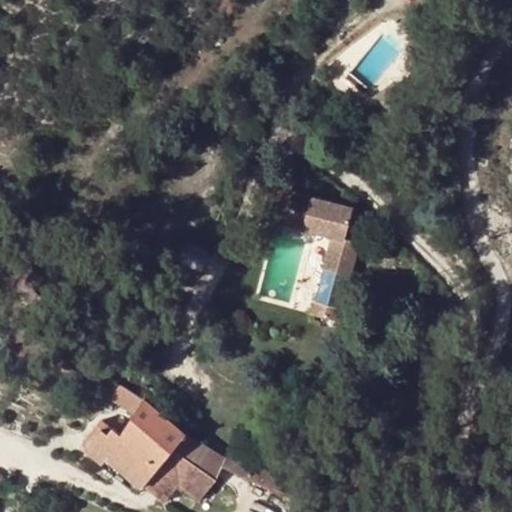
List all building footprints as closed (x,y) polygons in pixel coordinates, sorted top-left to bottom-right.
[(377,105),(380,109),(389,120),(410,105),(398,89),(383,100),(377,105)] [(380,163),(374,161),(370,170),(380,174),(382,169),(379,169),(380,163)] [(283,191),(275,222),(330,236),(322,269),(350,277),(360,242),(345,238),(354,209),(283,191)] [(143,264),(153,253),(141,242),(132,252),(143,264)] [(28,294),(24,303),(30,307),(35,298),(28,294)] [(35,298),(30,307),(41,313),(46,304),(35,298)] [(343,307),(314,300),(310,313),(339,321),(343,307)] [(115,400),(129,407),(136,392),(122,385),(115,400)] [(172,453),(174,451),(188,435),(146,400),(145,401),(132,421),(172,453)] [(172,453),(132,421),(123,435),(115,430),(109,436),(103,431),(88,450),(92,453),(105,463),(109,459),(144,488),(145,486),(172,453)] [(217,480),(174,451),(172,453),(145,486),(164,502),(180,484),(201,500),(217,480)] [(248,478),(253,465),(231,454),(224,468),(248,478)] [(144,488),(109,459),(105,463),(103,466),(138,494),(144,488)] [(253,465),(248,478),(310,508),(317,496),(253,465)] [(314,511),(315,511),(322,498),(317,496),(310,508),(310,510),(314,511)]
